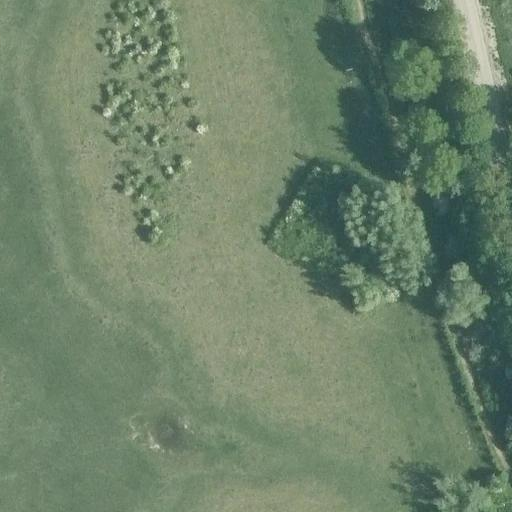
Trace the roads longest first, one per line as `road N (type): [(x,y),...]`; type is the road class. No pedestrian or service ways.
road 1 (track): [(358,0),(442,300),(511,481)]
road 2 (unclassified): [(511,204),(462,0)]
